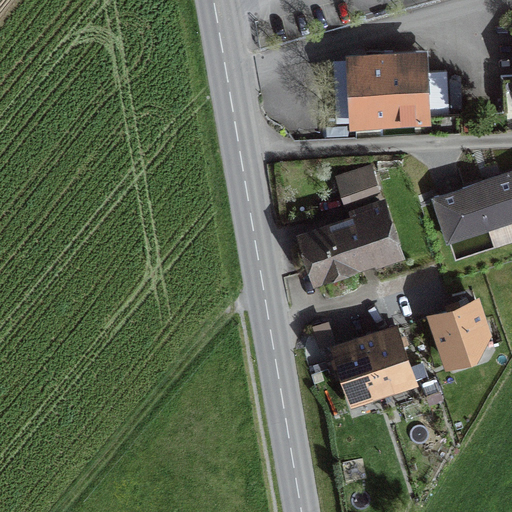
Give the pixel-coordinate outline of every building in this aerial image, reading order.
[(438,51),(357,52),(358,126),(438,125),(438,51)] [(379,167),(341,178),(349,206),(387,195),(379,167)] [(511,174),(439,198),(454,245),(511,226),(511,174)] [(310,239),(322,277),(399,253),(387,215),(310,239)] [(476,297),(430,312),(446,361),(470,353),(486,330),(476,297)] [(348,341),(335,345),(354,398),(383,388),(413,378),(395,325),(382,330),(365,336),(348,341)]
